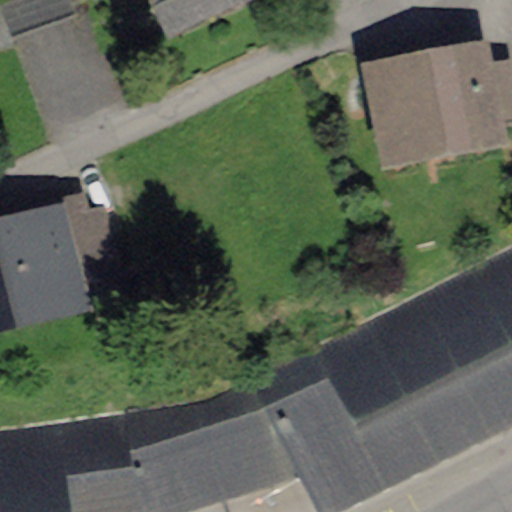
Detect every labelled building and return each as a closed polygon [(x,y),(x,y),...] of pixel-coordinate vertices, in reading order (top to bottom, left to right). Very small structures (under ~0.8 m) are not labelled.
[(75,0),(27,0),(6,9),(21,46),(84,21),(75,0)] [(249,0),(128,0),(151,47),(249,0)] [(507,158),(483,60),(356,92),(381,189),(507,158)] [(0,336),(105,315),(86,223),(0,240),(0,336)] [(511,243),(252,375),(303,476),(320,511),(341,511),(507,429),(504,424),(511,419),(511,243)] [(0,511),(191,511),(303,476),(252,375),(207,399),(0,425),(0,511)]
